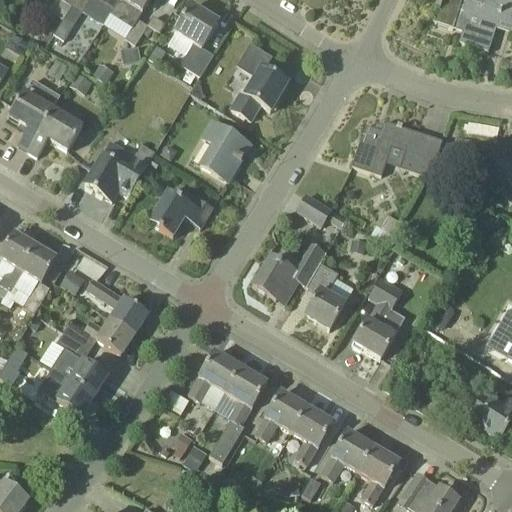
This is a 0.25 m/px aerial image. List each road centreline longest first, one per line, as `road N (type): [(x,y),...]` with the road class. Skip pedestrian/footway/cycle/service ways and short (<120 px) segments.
road 1 (residential): [(511,480),(210,297)]
road 2 (residential): [(354,56),(210,297)]
road 3 (residential): [(69,511),(210,297)]
road 4 (residential): [(210,297),(0,171)]
road 5 (residential): [(511,104),(446,93),(354,56)]
